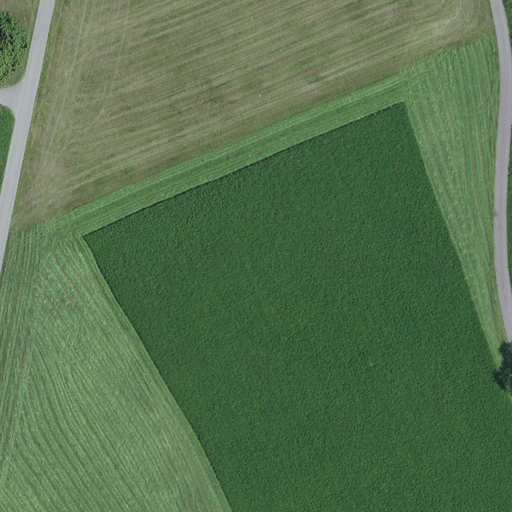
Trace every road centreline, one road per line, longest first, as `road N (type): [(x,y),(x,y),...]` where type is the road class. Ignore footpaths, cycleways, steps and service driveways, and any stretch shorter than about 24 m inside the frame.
road 1 (unclassified): [(511,320),(502,276),(505,73),(497,0)]
road 2 (unclassified): [(0,244),(48,0)]
